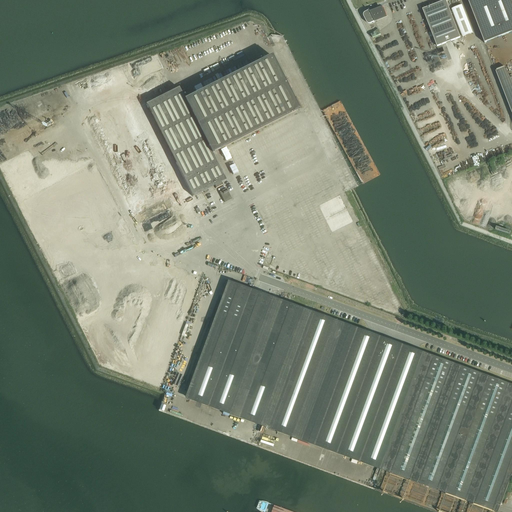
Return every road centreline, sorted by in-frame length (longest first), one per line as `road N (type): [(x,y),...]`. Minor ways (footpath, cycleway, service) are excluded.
road 1 (unclassified): [(511,370),(259,277)]
road 2 (unknown): [(254,243),(307,220),(316,195),(310,139),(285,58)]
road 3 (unknown): [(510,133),(463,0)]
